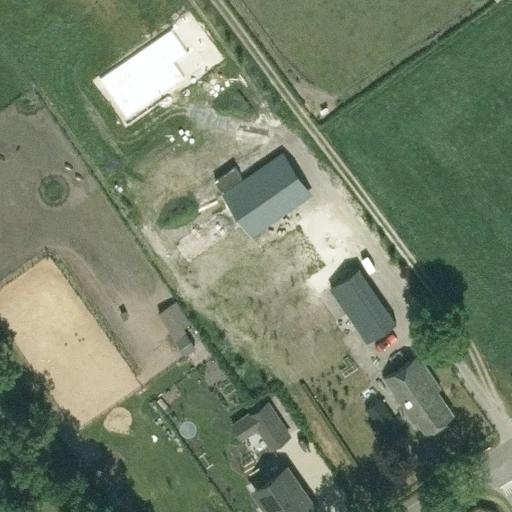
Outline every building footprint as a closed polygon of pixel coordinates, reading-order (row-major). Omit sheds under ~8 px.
[(171,30),(100,79),(126,118),(183,78),(173,63),(168,56),(175,52),(179,58),(187,53),(171,30)] [(281,154),(224,194),(253,235),(310,196),(281,154)] [(359,268),(331,287),(368,341),(396,322),(359,268)] [(414,421),(418,418),(427,431),(453,414),(436,390),(440,387),(418,354),(384,377),(414,421)] [(369,401),(383,391),(376,381),(362,391),(369,401)] [(380,399),(366,408),(379,429),(393,420),(380,399)] [(267,403),(234,426),(242,437),(258,426),(262,431),(273,447),(289,435),(278,419),(267,403)] [(306,511),(313,507),(286,468),(255,489),(270,511),(306,511)]
